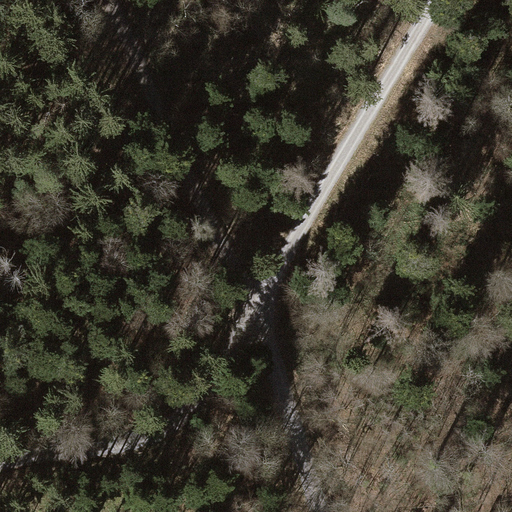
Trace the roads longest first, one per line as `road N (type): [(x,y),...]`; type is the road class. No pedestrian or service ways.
road 1 (track): [(0,462),(138,437),(190,408),(433,0)]
road 2 (track): [(112,0),(255,304),(319,511)]
